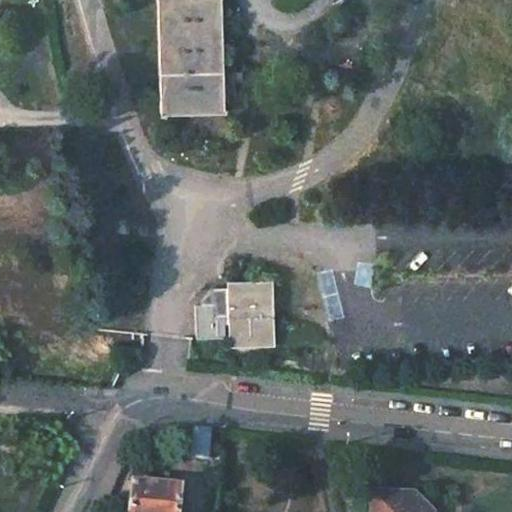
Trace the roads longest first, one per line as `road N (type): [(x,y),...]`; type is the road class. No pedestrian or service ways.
road 1 (tertiary): [(511,436),(151,398),(119,403)]
road 2 (tertiary): [(119,403),(67,511)]
